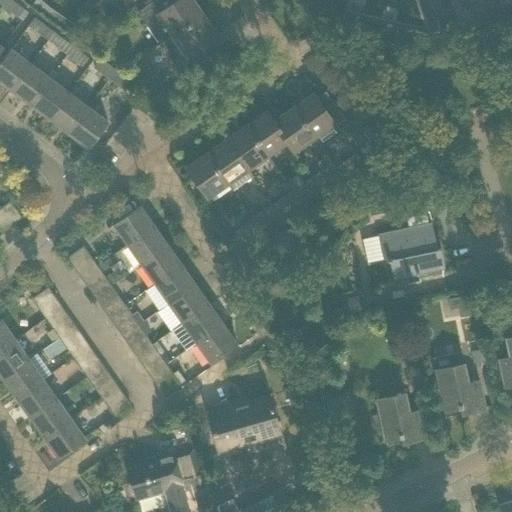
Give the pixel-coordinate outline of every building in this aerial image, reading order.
[(24,9),(11,0),(7,0),(3,6),(18,17),(24,9)] [(50,0),(35,0),(33,3),(45,10),(50,0)] [(106,0),(107,1),(112,4),(124,11),(128,4),(130,0),(106,0)] [(201,14),(191,0),(154,0),(137,13),(149,31),(153,29),(162,42),(201,14)] [(437,0),(419,0),(424,12),(440,7),(437,0)] [(455,20),(448,0),(438,0),(446,22),(455,20)] [(57,13),(52,20),(66,30),(71,23),(57,13)] [(216,35),(201,14),(159,44),(173,64),(181,75),(204,59),(197,49),(216,35)] [(29,25),(44,36),(50,29),(35,17),(29,25)] [(73,46),(58,35),(54,32),(48,40),(67,54),(73,46)] [(88,58),(73,46),(67,54),(82,66),(88,58)] [(0,81),(10,90),(30,63),(11,49),(0,62),(0,81)] [(115,70),(100,59),(94,68),(109,79),(115,70)] [(29,104),(49,78),(30,63),(10,90),(29,104)] [(131,82),(115,70),(109,79),(124,90),(131,82)] [(49,119),(69,92),(49,78),(29,104),(49,119)] [(68,133),(88,107),(69,92),(49,119),(68,133)] [(320,103),(313,94),(304,100),(302,97),(292,104),(292,103),(291,104),(293,108),(313,137),(313,136),(320,146),(341,132),(335,124),(343,118),(328,98),(320,103)] [(107,121),(106,121),(88,107),(68,133),(87,148),(107,121)] [(313,137),(293,108),(274,121),(273,122),(286,141),(293,151),(313,137)] [(273,122),(274,121),(267,111),(246,126),(267,155),(286,141),(273,122)] [(267,155),(246,126),(227,140),(247,168),(267,155)] [(247,168),(227,140),(207,154),(227,182),(232,190),(252,176),(247,168)] [(355,153),(339,165),(336,167),(341,174),(360,161),(355,153)] [(227,182),(207,154),(186,168),(207,197),(227,182)] [(330,182),(321,170),(311,177),(316,184),(320,189),(330,182)] [(297,198),(316,184),(311,177),(292,190),(297,198)] [(420,185),(397,190),(401,208),(416,205),(424,203),(420,185)] [(277,212),(297,198),(292,190),(272,204),(277,212)] [(9,202),(0,209),(0,227),(3,232),(22,217),(9,202)] [(257,226),(277,212),(272,204),(252,218),(257,226)] [(113,225),(124,241),(127,245),(154,226),(140,206),(113,225)] [(237,240),(253,228),(257,226),(252,218),(232,233),(237,240)] [(431,223),(412,227),(378,235),(383,259),(384,259),(385,261),(389,260),(394,278),(417,273),(418,278),(442,273),(441,268),(444,268),(440,248),(437,249),(431,223)] [(168,245),(154,226),(127,245),(141,264),(168,245)] [(182,265),(168,245),(141,264),(155,284),(182,265)] [(74,267),(90,256),(83,246),(67,258),(74,267)] [(195,285),(182,265),(155,284),(168,304),(195,285)] [(94,297),(111,286),(104,276),(88,287),(94,297)] [(209,304),(195,285),(168,304),(182,323),(209,304)] [(102,307),(118,296),(111,286),(94,297),(102,307)] [(39,308),(55,297),(48,287),(32,299),(39,308)] [(182,323),(172,330),(186,350),(196,343),(223,324),(209,304),(182,323)] [(122,336),(138,325),(144,321),(137,312),(115,327),(122,336)] [(59,338),(75,327),(68,317),(52,328),(59,338)] [(0,349),(15,339),(13,336),(1,319),(0,320),(0,349)] [(237,344),(223,324),(196,343),(210,363),(237,344)] [(129,346),(145,335),(138,325),(122,336),(129,346)] [(50,359),(82,337),(75,327),(59,338),(43,350),(50,359)] [(511,336),(505,337),(509,357),(498,359),(504,387),(511,385),(511,336)] [(29,359),(15,339),(0,349),(0,375),(2,378),(29,359)] [(156,341),(136,355),(143,366),(150,376),(166,365),(170,362),(156,341)] [(87,377),(103,365),(96,356),(80,367),(87,377)] [(43,379),(29,359),(2,378),(16,398),(43,379)] [(485,408),(481,388),(479,380),(468,382),(464,364),(435,370),(445,416),(485,408)] [(94,387),(110,376),(103,365),(87,377),(94,387)] [(184,380),(178,371),(173,375),(166,365),(150,376),(163,395),(184,380)] [(56,398),(43,379),(16,398),(29,417),(56,398)] [(426,437),(421,418),(419,409),(408,411),(404,393),(376,399),(386,446),(426,437)] [(114,416),(130,405),(124,396),(108,407),(114,416)] [(206,409),(212,429),(218,451),(280,434),(269,396),(235,405),(234,401),(206,409)] [(70,418),(56,398),(29,417),(43,437),(70,418)] [(84,438),(73,422),(70,418),(43,437),(57,457),(84,438)] [(147,463),(127,468),(133,488),(136,499),(166,490),(172,511),(211,511),(199,469),(193,450),(174,456),(173,452),(153,458),(154,461),(147,463)] [(219,505),(216,506),(219,511),(270,511),(265,501),(265,500),(240,511),(238,511),(236,506),(232,498),(219,505)] [(511,511),(511,499),(499,503),(501,511),(511,511)]
